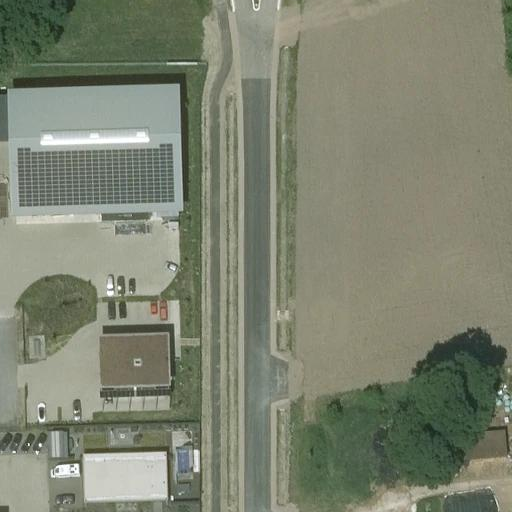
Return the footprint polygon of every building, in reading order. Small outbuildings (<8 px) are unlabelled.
[(9,103),(13,220),(183,215),(179,98),(9,103)] [(97,348),(100,400),(169,395),(166,343),(97,348)] [(52,456),(73,455),(71,427),(51,427),(52,456)] [(505,438),(433,443),(435,468),(507,462),(505,438)] [(164,459),(165,463),(86,466),(86,461),(83,462),(85,510),(87,509),(87,507),(166,504),(166,507),(168,507),(167,459),(164,459)]
